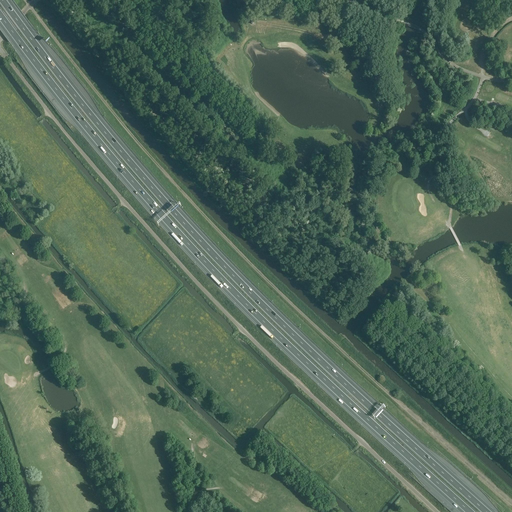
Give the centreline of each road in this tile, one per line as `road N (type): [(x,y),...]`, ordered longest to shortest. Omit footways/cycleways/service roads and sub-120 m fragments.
road 1 (motorway): [(488,511),(213,252),(5,0)]
road 2 (track): [(511,503),(241,255),(132,136),(25,0)]
road 3 (motorway): [(0,18),(198,257),(467,511)]
road 4 (unclassified): [(438,511),(217,305),(0,49)]
road 5 (track): [(483,77),(437,138),(427,188),(449,226)]
